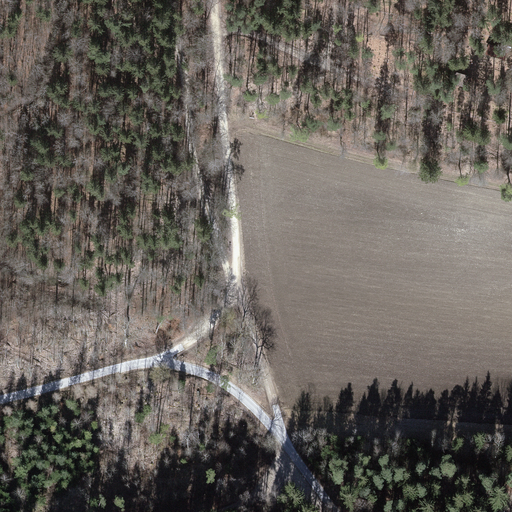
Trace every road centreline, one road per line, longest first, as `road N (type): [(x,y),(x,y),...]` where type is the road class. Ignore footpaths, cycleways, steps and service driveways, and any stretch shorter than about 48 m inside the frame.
road 1 (tertiary): [(334,511),(250,403),(184,366),(140,362),(0,401)]
road 2 (track): [(237,289),(201,189),(168,0)]
road 3 (track): [(224,117),(237,289)]
road 4 (track): [(216,27),(251,32),(367,80)]
road 5 (track): [(283,439),(237,289)]
